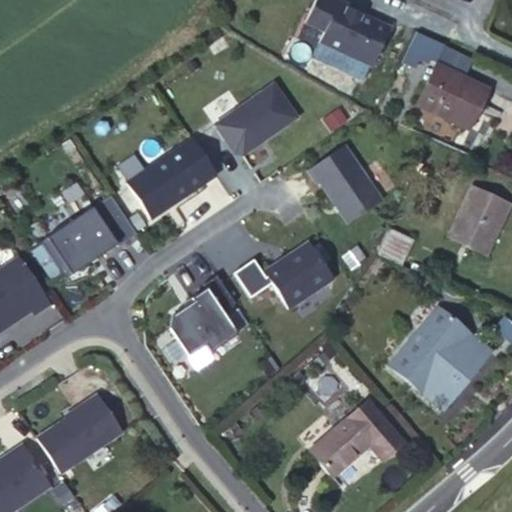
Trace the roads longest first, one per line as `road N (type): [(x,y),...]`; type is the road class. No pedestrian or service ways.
road 1 (residential): [(107,312),(255,511)]
road 2 (residential): [(277,195),(246,203),(107,312)]
road 3 (residential): [(107,312),(0,383)]
